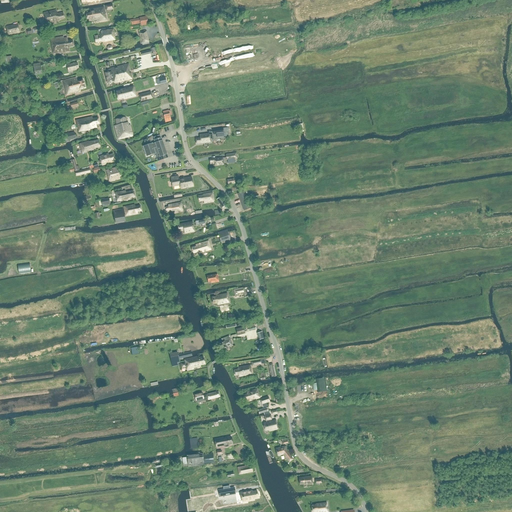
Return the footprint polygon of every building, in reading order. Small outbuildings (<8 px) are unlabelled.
[(91,13),(86,14),(87,20),(88,19),(89,21),(96,20),(96,22),(106,20),(104,7),(90,10),(91,13)] [(55,10),(44,12),(46,23),(58,21),(60,19),(65,18),(63,12),(58,13),(55,10)] [(148,25),(146,16),(139,18),(126,21),(127,26),(140,23),(140,26),(148,25)] [(19,31),(17,24),(6,27),(7,34),(19,31)] [(113,29),(103,31),(102,31),(101,32),(100,34),(99,35),(94,36),(95,42),(99,41),(101,41),(104,41),(107,41),(115,40),(113,29)] [(140,44),(149,42),(146,31),(138,33),(140,40),(139,40),(140,44)] [(51,39),(53,54),(69,51),(68,47),(73,46),(72,40),(67,41),(67,38),(63,39),(63,37),(51,39)] [(40,63),(33,64),(35,76),(42,74),(40,63)] [(77,63),(70,64),(66,65),(68,71),(78,68),(77,63)] [(111,69),(114,82),(114,83),(132,79),(128,64),(117,67),(117,68),(115,69),(114,68),(111,69)] [(105,73),(108,84),(114,82),(111,69),(108,70),(109,72),(105,73)] [(76,77),(63,81),(66,94),(79,91),(79,89),(84,88),(82,80),(77,81),(76,77)] [(122,90),(122,91),(116,93),(118,100),(124,98),(124,99),(135,96),(133,87),(122,90)] [(141,101),(152,98),(150,92),(139,95),(141,101)] [(96,124),(99,124),(98,118),(92,119),(92,117),(76,120),(78,132),(92,129),(91,129),(96,128),(96,124)] [(127,122),(126,123),(125,117),(116,120),(117,125),(115,126),(118,139),(132,136),(130,125),(128,126),(127,122)] [(74,132),(69,133),(64,134),(66,143),(70,142),(70,140),(76,139),(74,132)] [(196,139),(196,143),(210,142),(210,140),(213,139),(212,135),(209,135),(209,134),(200,135),(200,138),(196,139)] [(157,148),(153,149),(155,153),(158,161),(168,158),(166,154),(167,154),(161,138),(160,135),(153,138),(154,140),(155,143),(157,148)] [(82,153),(83,153),(89,150),(91,150),(94,149),(94,148),(100,147),(98,140),(92,142),(88,142),(88,141),(79,144),(82,153)] [(146,156),(155,153),(153,149),(157,148),(155,143),(152,144),(152,143),(143,146),(146,156)] [(99,157),(102,166),(111,163),(111,162),(115,161),(113,154),(108,155),(108,154),(99,157)] [(222,157),(209,159),(210,164),(214,163),(214,166),(223,164),(222,157)] [(167,159),(156,162),(157,167),(161,166),(162,170),(167,168),(166,165),(165,166),(165,164),(167,164),(169,168),(172,168),(171,163),(168,163),(167,159)] [(90,173),(90,170),(89,169),(93,168),(92,165),(88,166),(89,168),(79,171),(75,172),(76,177),(80,176),(90,173)] [(118,176),(124,175),(122,166),(116,167),(116,168),(106,170),(109,181),(119,178),(118,176)] [(178,176),(170,177),(172,187),(180,185),(180,189),(193,186),(191,177),(179,179),(178,176)] [(128,198),(134,196),(133,191),(125,192),(124,191),(117,193),(119,201),(129,199),(128,198)] [(214,201),(213,193),(203,194),(203,195),(198,196),(199,202),(203,201),(204,203),(214,201)] [(171,211),(171,213),(183,210),(181,203),(168,205),(168,207),(165,207),(166,212),(171,211)] [(124,207),(126,216),(137,214),(137,212),(141,211),(140,206),(135,207),(134,205),(124,207)] [(123,209),(113,211),(115,221),(115,224),(126,222),(123,209)] [(178,225),(179,231),(184,230),(184,233),(194,231),(192,222),(178,225)] [(217,232),(218,234),(221,243),(230,240),(227,230),(217,232)] [(211,249),(208,241),(195,245),(196,246),(191,248),(193,253),(195,253),(196,255),(199,254),(199,253),(211,249)] [(219,282),(217,274),(207,276),(208,282),(212,282),(213,283),(219,282)] [(243,293),(243,289),(242,288),(233,290),(235,298),(239,297),(238,294),(243,293)] [(216,297),(212,298),(213,304),(218,303),(218,305),(229,303),(227,294),(216,296),(216,297)] [(255,326),(260,325),(259,323),(256,324),(256,323),(253,323),(253,324),(248,325),(245,326),(246,328),(248,328),(248,331),(256,329),(255,326)] [(246,331),(246,328),(245,326),(242,326),(243,327),(236,329),(237,335),(244,333),(244,331),(246,331)] [(221,339),(222,341),(219,342),(222,349),(232,345),(229,336),(221,339)] [(170,354),(171,364),(179,362),(178,353),(170,354)] [(198,356),(185,359),(186,362),(181,364),(182,368),(187,366),(188,370),(193,369),(193,367),(196,366),(196,367),(200,366),(200,365),(205,364),(203,357),(199,358),(198,356)] [(238,369),(234,370),(235,375),(238,375),(239,376),(252,373),(250,365),(238,368),(238,369)] [(244,395),(245,400),(249,399),(249,401),(260,398),(257,389),(247,392),(247,394),(244,395)] [(208,399),(219,397),(218,392),(207,395),(203,396),(202,393),(194,395),(196,400),(203,398),(204,400),(208,399)] [(269,411),(267,411),(263,412),(264,416),(265,420),(266,422),(263,423),(265,430),(268,430),(268,431),(277,428),(275,420),(271,421),(270,419),(271,419),(269,411)] [(228,445),(232,444),(231,437),(223,438),(223,437),(214,439),(216,447),(222,446),(222,445),(224,445),(224,446),(225,445),(225,447),(228,447),(228,445)] [(285,446),(275,448),(277,456),(283,454),(289,462),(293,459),(286,450),(285,446)] [(188,467),(204,465),(204,464),(203,455),(203,453),(186,455),(187,457),(182,457),(183,466),(188,466),(188,467)] [(212,454),(203,455),(204,464),(214,463),(212,454)] [(251,466),(248,467),(248,465),(237,467),(239,474),(252,471),(251,466)] [(311,476),(299,477),(299,485),(303,484),(303,485),(312,484),(311,476)] [(228,489),(218,490),(219,497),(235,494),(234,488),(230,489),(229,487),(228,487),(228,489)] [(241,489),(242,498),(257,496),(256,488),(241,489)] [(238,496),(220,498),(220,505),(239,502),(238,496)] [(310,509),(326,508),(325,501),(309,501),(310,509)]
